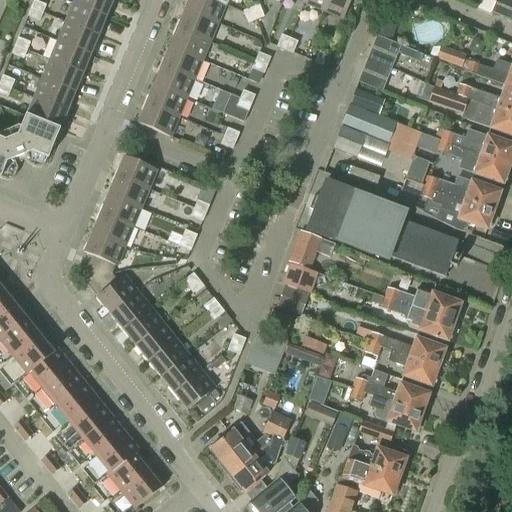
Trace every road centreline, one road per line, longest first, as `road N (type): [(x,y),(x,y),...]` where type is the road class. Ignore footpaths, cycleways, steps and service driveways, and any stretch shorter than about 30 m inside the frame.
road 1 (residential): [(232,179),(201,258),(246,318),(338,90)]
road 2 (unclassified): [(197,492),(48,289),(67,236)]
road 3 (residential): [(431,511),(511,285)]
road 4 (residential): [(338,90),(280,69),(232,179)]
road 5 (residential): [(109,128),(160,0)]
road 6 (residential): [(232,179),(109,128)]
